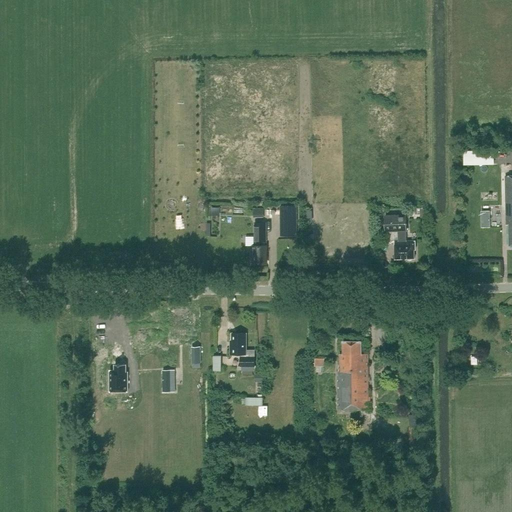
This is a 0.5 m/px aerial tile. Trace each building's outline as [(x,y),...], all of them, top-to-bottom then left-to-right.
[(510,161),(510,150),(471,150),(471,161),(510,161)] [(297,205),(280,205),(281,236),(297,235),(297,205)] [(254,209),(254,217),(264,217),(264,208),(254,209)] [(412,259),(413,258),(414,258),(414,249),(415,249),(415,241),(407,241),(407,230),(408,230),(407,213),(385,214),(386,231),(394,231),(394,241),(395,241),(395,259),(408,258),(409,259),(412,259)] [(267,263),(267,246),(267,245),(267,222),(255,222),(255,245),(254,246),(254,255),(252,255),(252,261),(254,261),(254,263),(267,263)] [(171,307),(172,338),(191,337),(190,312),(184,312),(184,307),(171,307)] [(231,340),(231,354),(241,354),(241,366),(242,366),(242,370),(252,370),(254,370),(254,366),(256,366),(256,350),(247,350),(247,333),(233,333),(233,340),(231,340)] [(369,409),(369,353),(362,353),(362,341),(344,341),(344,353),(340,353),(341,364),(339,364),(339,375),(338,375),(338,409),(369,409)] [(192,362),(201,362),(201,346),(192,346),(192,362)] [(325,365),(325,357),(316,356),(315,364),(325,365)] [(129,391),(129,372),(127,372),(127,364),(115,364),(115,370),(110,370),(110,391),(129,391)] [(170,370),(163,370),(163,391),(171,391),(170,370)] [(421,427),(409,427),(409,444),(422,444),(421,427)]
